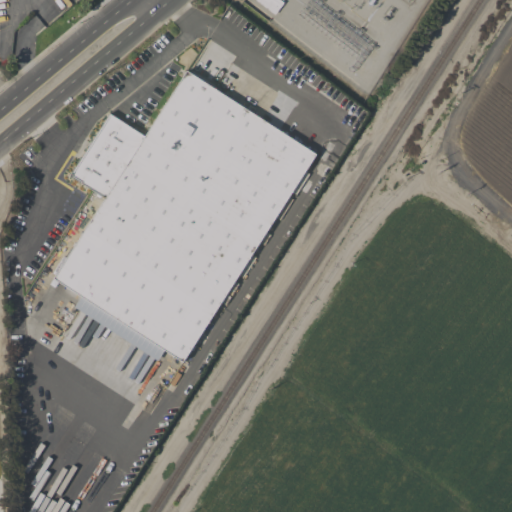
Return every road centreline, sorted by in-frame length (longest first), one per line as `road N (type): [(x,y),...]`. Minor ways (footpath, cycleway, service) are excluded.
road 1 (primary): [(0,142),(169,0)]
road 2 (primary): [(130,0),(0,108)]
